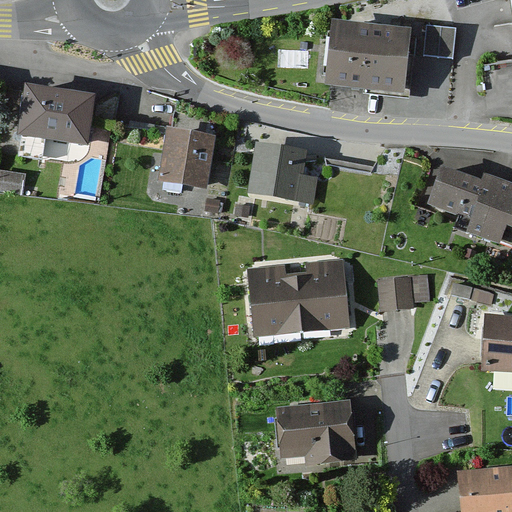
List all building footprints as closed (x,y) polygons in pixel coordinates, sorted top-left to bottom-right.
[(422,43),(459,47),(464,11),(427,7),(422,43)] [(325,95),(403,102),(409,34),(331,27),(325,95)] [(93,100),(21,92),(15,141),(87,148),(93,100)] [(156,187),(204,192),(210,142),(162,136),(156,187)] [(246,197),(312,207),(316,181),(301,179),(304,155),(253,147),(246,197)] [(511,219),(510,219),(511,214),(511,195),(483,185),(480,195),(441,181),(429,214),(468,229),(464,241),(498,253),(505,233),(511,235),(511,219)] [(252,341),(348,333),(342,265),(246,273),(252,341)] [(380,306),(431,304),(430,273),(379,275),(380,306)] [(511,326),(509,326),(484,326),(483,379),(511,378),(511,326)] [(305,463),(305,477),(354,474),(351,416),(275,419),(278,465),(305,463)] [(457,511),(511,511),(511,477),(454,485),(457,511)]
